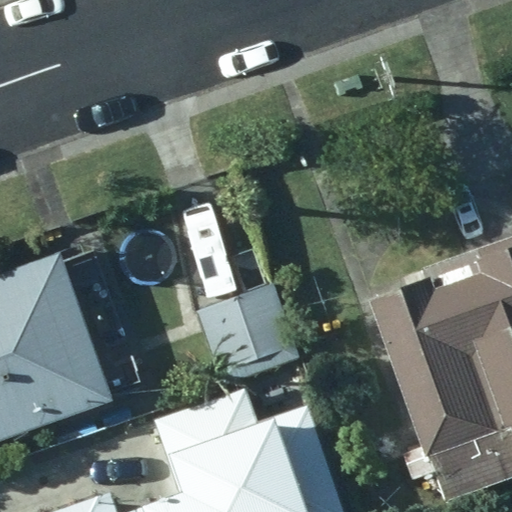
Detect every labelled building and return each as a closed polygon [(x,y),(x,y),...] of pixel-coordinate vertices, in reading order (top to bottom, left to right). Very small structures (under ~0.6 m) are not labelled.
[(511,251),(355,308),(412,466),(416,463),(432,509),(505,483),(508,487),(511,485),(511,251)] [(0,440),(97,407),(46,262),(0,277),(0,440)] [(267,289),(192,315),(217,388),(293,362),(267,289)] [(39,511),(126,481),(106,431),(1,469),(16,511),(39,511)] [(102,511),(99,502),(66,511),(102,511)]
